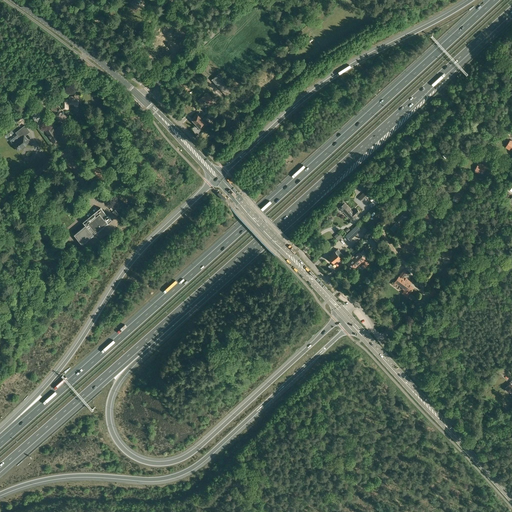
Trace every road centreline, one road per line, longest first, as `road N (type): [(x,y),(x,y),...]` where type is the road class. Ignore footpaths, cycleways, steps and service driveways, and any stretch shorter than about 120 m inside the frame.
road 1 (motorway): [(491,0),(10,432)]
road 2 (motorway): [(130,354),(511,11)]
road 3 (motorway): [(0,494),(69,476),(155,480),(189,471),(352,323)]
road 4 (motorway): [(343,314),(194,450),(169,462),(130,454),(111,429),(110,397),(130,354)]
road 5 (motorway): [(217,177),(136,256),(10,432)]
road 6 (motorway): [(471,0),(339,72),(217,177)]
road 7 (primary): [(511,500),(352,323)]
road 8 (unclassified): [(0,228),(35,173),(141,97)]
road 9 (primary): [(343,314),(217,177)]
road 10 (motorway): [(0,469),(130,354)]
road 11 (secondary): [(141,97),(13,0)]
road 12 (unclassified): [(153,88),(253,0)]
